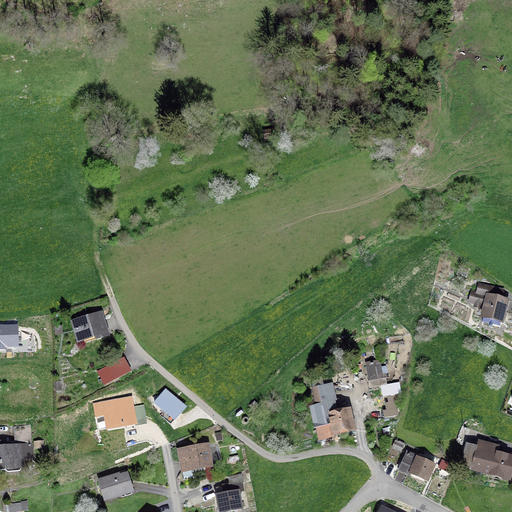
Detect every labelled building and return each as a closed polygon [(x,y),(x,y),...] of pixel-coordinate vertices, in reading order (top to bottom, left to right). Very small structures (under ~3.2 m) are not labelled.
[(264,140),(274,139),(273,131),(263,132),(264,140)] [(492,326),(500,328),(506,300),(500,299),(501,292),(489,289),(488,296),(472,292),(469,304),(474,305),(474,308),(479,309),(480,306),(485,307),(481,324),(489,326),(488,328),(492,328),(492,326)] [(73,323),(79,344),(106,336),(99,316),(73,323)] [(0,350),(6,350),(6,348),(18,347),(18,326),(0,325),(0,350)] [(381,376),(379,364),(366,367),(368,382),(369,382),(371,389),(386,386),(384,375),(381,376)] [(96,373),(103,386),(117,379),(110,366),(96,373)] [(332,435),(332,436),(353,431),(348,413),(347,413),(345,404),(339,405),(338,401),(334,401),(331,387),(326,387),(313,390),(317,406),(310,408),(317,438),(332,435)] [(187,412),(166,394),(153,409),(175,427),(187,412)] [(382,412),(384,419),(397,416),(396,409),(399,409),(398,402),(401,401),(400,394),(386,397),(388,404),(384,404),(386,411),(382,412)] [(132,422),(129,399),(97,403),(98,410),(108,409),(110,425),(132,422)] [(31,456),(29,426),(13,428),(15,447),(4,448),(2,443),(0,443),(0,470),(5,470),(7,473),(18,472),(20,470),(20,468),(22,467),(21,457),(31,456)] [(470,470),(509,480),(511,468),(511,458),(496,454),(498,447),(478,442),(476,448),(466,445),(460,467),(471,470),(470,470)] [(210,467),(206,447),(178,452),(182,472),(210,467)] [(434,466),(405,453),(398,469),(410,474),(409,475),(426,482),(434,466)] [(441,461),(438,468),(451,473),(453,466),(441,461)] [(118,476),(98,482),(104,501),(132,492),(126,475),(119,477),(118,476)] [(242,484),(241,476),(228,479),(229,486),(222,487),(224,495),(216,497),(219,511),(230,511),(240,510),(237,493),(242,492),(241,484),(242,484)] [(26,503),(6,506),(7,511),(15,511),(26,511),(27,511),(26,503)]
